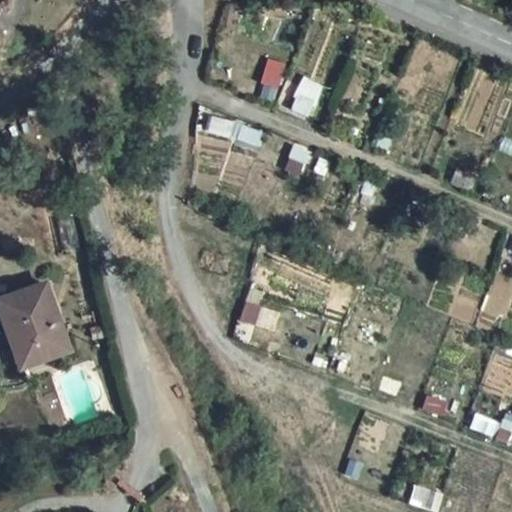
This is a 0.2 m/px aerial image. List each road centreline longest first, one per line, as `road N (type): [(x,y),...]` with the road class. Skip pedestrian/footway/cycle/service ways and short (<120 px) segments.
road 1 (residential): [(144,437),(95,258),(61,46)]
road 2 (track): [(187,89),(511,223)]
road 3 (track): [(511,458),(256,368),(209,329)]
road 4 (unclassified): [(511,46),(401,0)]
